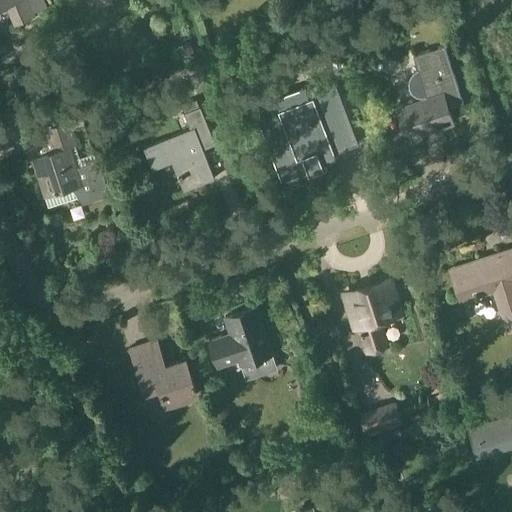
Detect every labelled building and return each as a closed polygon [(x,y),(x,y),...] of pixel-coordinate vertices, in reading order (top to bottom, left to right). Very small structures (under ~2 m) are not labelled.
[(0,0),(0,8),(5,7),(13,26),(34,17),(33,14),(26,0),(0,0)] [(180,49),(183,57),(192,54),(188,45),(180,49)] [(410,77),(408,82),(409,87),(411,92),(415,96),(421,98),(426,97),(434,95),(439,111),(448,108),(464,103),(444,45),(412,56),(417,70),(413,72),(410,77)] [(359,144),(333,77),(303,88),(307,99),(279,110),(277,103),(256,111),(254,105),(251,106),(280,182),(309,171),(308,170),(337,159),(335,154),(359,144)] [(426,97),(397,107),(407,138),(453,122),(448,108),(439,111),(434,95),(426,97)] [(193,128),(198,141),(211,136),(200,107),(182,114),(188,130),(193,128)] [(23,132),(44,196),(72,188),(84,205),(110,196),(99,162),(78,169),(71,146),(77,144),(70,121),(51,127),(51,124),(23,132)] [(193,128),(188,130),(142,148),(151,170),(171,163),(182,191),(213,179),(198,141),(193,128)] [(511,248),(449,269),(460,301),(494,290),(507,330),(511,328),(511,248)] [(343,295),(354,327),(358,326),(366,350),(385,344),(376,319),(400,311),(389,279),(343,295)] [(209,339),(219,366),(240,359),(241,362),(272,352),(255,305),(225,315),(231,331),(209,339)] [(131,348),(148,396),(163,390),(168,404),(198,394),(186,359),(165,366),(156,340),(131,348)] [(346,369),(364,366),(361,349),(343,352),(346,369)] [(396,405),(377,410),(382,429),(401,423),(399,416),(396,405)] [(409,416),(410,422),(424,419),(423,413),(409,416)] [(511,413),(466,428),(474,454),(511,442),(511,413)] [(404,460),(414,446),(403,438),(393,452),(404,460)]
